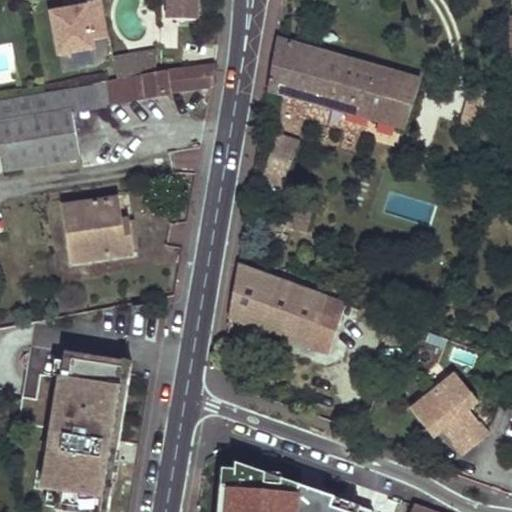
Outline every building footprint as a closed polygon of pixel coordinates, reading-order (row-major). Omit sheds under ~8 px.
[(87,4),(52,11),(60,54),(95,48),(93,39),(109,36),(102,0),(88,0),(86,0),(87,4)] [(168,0),(168,20),(197,20),(196,0),(168,0)] [(438,96),(441,85),(278,38),(274,64),(270,90),(407,128),(420,91),(438,96)] [(128,53),(132,73),(157,69),(154,49),(128,53)] [(128,53),(112,56),(116,76),(132,73),(128,53)] [(211,89),(215,64),(193,65),(117,78),(105,80),(106,87),(110,86),(113,102),(169,95),(169,93),(211,89)] [(94,85),(70,89),(74,111),(74,112),(97,108),(94,85)] [(0,136),(5,168),(81,156),(74,112),(74,111),(70,89),(0,100),(0,136)] [(295,142),(274,136),(270,149),(292,155),(295,143),(295,142)] [(283,183),(292,155),(270,149),(262,178),(283,183)] [(177,170),(197,168),(196,151),(175,153),(177,170)] [(73,261),(132,252),(125,198),(66,205),(73,261)] [(330,352),(348,302),(327,294),(325,297),(240,267),(236,293),(231,319),(311,348),(313,346),(330,352)] [(133,363),(74,353),(71,378),(63,377),(45,489),(59,491),(56,509),(72,511),(108,511),(116,466),(101,463),(104,448),(119,450),(128,390),(121,389),(124,365),(132,366),(133,363)] [(477,402),(454,371),(407,405),(430,436),(436,433),(440,430),(445,437),(460,456),(486,437),(471,417),(466,410),(471,407),(477,402)] [(466,410),(471,417),(475,414),(471,407),(466,410)] [(440,430),(436,433),(440,440),(445,437),(440,430)] [(369,511),(223,462),(218,511),(369,511)]
